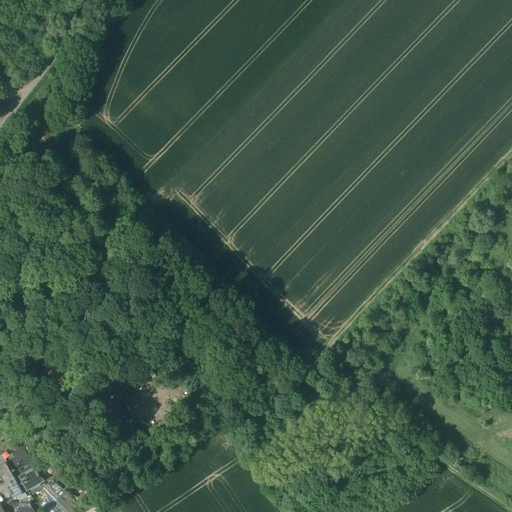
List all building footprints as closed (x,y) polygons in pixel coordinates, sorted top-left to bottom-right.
[(121,405),(131,396),(126,390),(116,399),(121,405)] [(5,478),(7,482),(24,473),(32,468),(27,462),(29,460),(23,448),(11,455),(13,459),(7,462),(0,466),(0,471),(4,478),(5,478)] [(33,470),(32,468),(24,473),(33,488),(44,482),(33,470)] [(9,487),(15,497),(15,498),(29,490),(33,488),(24,473),(7,482),(10,487),(9,487)] [(42,491),(54,503),(60,497),(61,496),(59,494),(58,493),(52,487),(48,484),(42,491)] [(56,484),(52,487),(58,493),(62,489),(56,484)] [(33,499),(29,490),(15,498),(15,497),(13,498),(19,509),(13,511),(34,511),(28,502),(33,499)] [(61,496),(60,497),(73,510),(75,511),(76,511),(79,509),(62,492),(59,494),(61,496)] [(63,511),(71,511),(73,510),(60,497),(54,503),(63,511)] [(6,502),(12,511),(13,511),(19,509),(13,498),(6,502)] [(12,511),(6,502),(1,505),(4,511),(12,511)]
